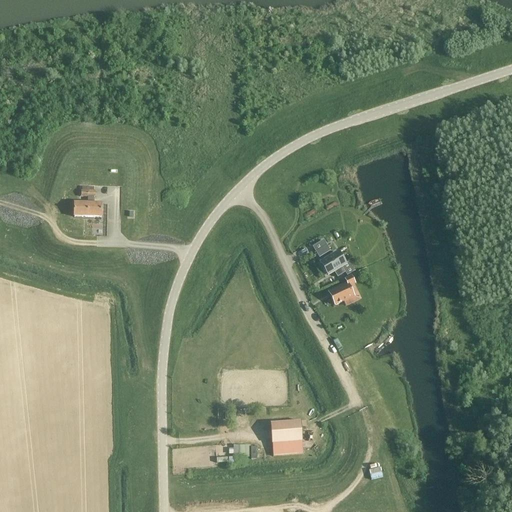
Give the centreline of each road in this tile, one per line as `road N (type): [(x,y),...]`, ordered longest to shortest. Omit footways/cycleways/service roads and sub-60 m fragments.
road 1 (unclassified): [(163,511),(170,310),(185,258),(240,184)]
road 2 (unclassified): [(240,184),(290,146),(511,69)]
road 3 (track): [(250,511),(332,501),(373,466),(375,441),(362,407),(323,339)]
road 4 (residential): [(240,184),(323,339)]
